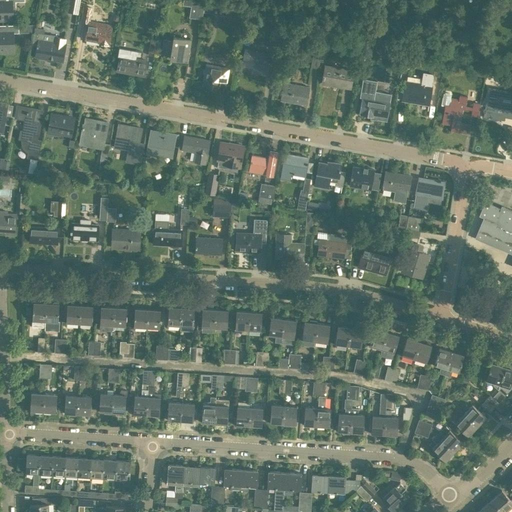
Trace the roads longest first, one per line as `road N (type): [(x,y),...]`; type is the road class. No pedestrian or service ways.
road 1 (residential): [(467,169),(0,78)]
road 2 (residential): [(440,317),(333,288),(2,263)]
road 3 (residential): [(452,497),(398,458),(153,442)]
road 4 (residential): [(5,431),(2,263)]
road 5 (residential): [(440,317),(467,169)]
road 6 (residential): [(153,442),(5,431)]
